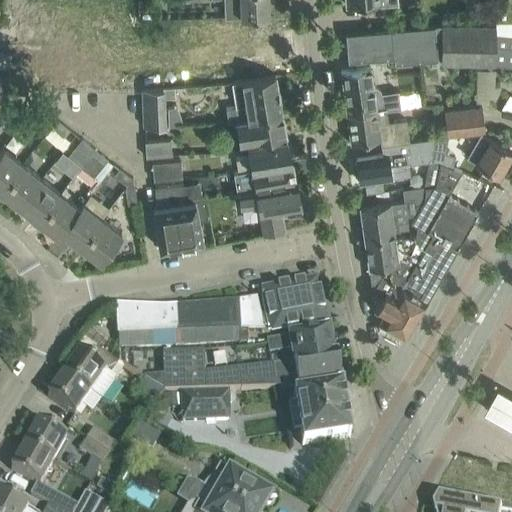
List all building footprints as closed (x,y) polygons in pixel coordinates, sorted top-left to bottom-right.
[(225,0),(226,3),(226,17),(240,16),(269,15),(268,0),(225,0)] [(511,5),(496,5),(496,21),(511,20),(511,5)] [(495,62),(495,31),(495,25),(439,23),(441,61),(494,63),(495,62)] [(434,24),(346,32),(348,60),(394,56),(394,61),(437,58),(434,24)] [(511,32),(495,31),(495,62),(511,63),(511,32)] [(370,66),(341,70),(347,112),(386,107),(400,105),(398,90),(374,94),(370,66)] [(281,112),(275,75),(242,81),(245,103),(226,107),(228,121),(237,119),(281,112)] [(176,96),(175,86),(142,89),(144,125),(164,124),(163,97),(176,96)] [(484,130),(481,106),(444,110),(446,134),(484,130)] [(388,120),(386,107),(347,112),(350,140),(379,136),(381,144),(408,141),(405,118),(388,120)] [(287,141),(281,112),(237,119),(240,140),(263,137),(264,144),(287,141)] [(49,126),(49,124),(48,118),(33,118),(33,127),(49,126)] [(56,118),(48,118),(49,124),(64,135),(70,128),(56,118)] [(489,132),(473,134),(475,144),(483,148),(475,162),(498,175),(511,150),(490,137),(489,132)] [(82,163),(94,147),(81,137),(69,153),(82,163)] [(409,174),(408,163),(412,163),(429,161),(430,158),(432,147),(434,137),(408,141),(410,150),(406,151),(406,150),(356,158),(357,160),(354,162),(355,170),(358,171),(360,181),(409,174)] [(445,137),(434,137),(432,147),(444,151),(445,137)] [(170,138),(144,140),(145,156),(171,154),(170,138)] [(291,163),(287,141),(264,144),(247,147),(248,155),(236,157),(238,170),(252,168),(291,163)] [(0,189),(22,162),(3,147),(0,150),(0,189)] [(108,158),(94,147),(82,163),(95,173),(108,158)] [(453,155),(444,151),(432,147),(430,158),(450,165),(453,155)] [(180,158),(152,161),(153,179),(182,176),(180,158)] [(448,193),(460,173),(460,172),(461,170),(450,165),(430,158),(429,161),(425,185),(422,202),(419,223),(417,234),(416,241),(408,261),(392,263),(393,267),(385,269),(384,264),(369,266),(372,289),(373,289),(382,294),(375,307),(385,313),(380,322),(381,322),(377,329),(397,341),(401,334),(402,334),(407,333),(439,277),(478,210),(448,193)] [(19,205),(41,177),(22,162),(0,189),(0,197),(1,198),(4,194),(19,205)] [(296,183),(291,163),(252,168),(254,176),(241,178),(243,191),(296,183)] [(132,177),(119,167),(114,174),(127,184),(132,177)] [(35,224),(60,191),(41,177),(19,205),(34,217),(31,221),(35,224)] [(132,177),(127,184),(126,186),(127,203),(136,201),(132,177)] [(184,182),(154,185),(156,205),(165,204),(179,201),(186,200),(184,182)] [(300,205),(296,183),(243,191),(237,192),(240,207),(257,203),(263,234),(284,230),(280,209),(300,205)] [(399,206),(422,202),(425,185),(402,188),(404,199),(360,206),(365,237),(396,233),(394,221),(401,220),(399,206)] [(61,230),(83,202),(80,200),(77,204),(60,191),(35,224),(38,228),(42,223),(58,235),(62,231),(61,230)] [(203,198),(186,200),(179,201),(187,242),(201,239),(197,219),(207,217),(203,198)] [(187,242),(179,201),(165,204),(173,245),(187,242)] [(76,250),(102,217),(83,202),(61,230),(62,231),(76,242),(72,246),(76,250)] [(173,245),(165,204),(156,205),(153,206),(159,247),(173,245)] [(99,260),(121,231),(102,217),(76,250),(80,252),(83,248),(99,260)] [(416,241),(417,234),(396,237),(396,233),(365,237),(369,266),(392,263),(408,261),(416,241)] [(316,281),(279,288),(261,291),(262,295),(257,296),(257,299),(247,301),(250,318),(321,302),(316,281)] [(252,329),(250,318),(247,301),(236,302),(165,308),(117,306),(119,335),(192,330),(238,329),(252,329)] [(326,323),(321,302),(250,318),(252,329),(289,331),(289,332),(326,323)] [(331,356),(327,332),(267,342),(269,354),(291,350),(293,363),(331,356)] [(79,352),(63,374),(90,393),(101,401),(124,368),(118,364),(96,349),(89,359),(79,352)] [(336,355),(331,356),(293,363),(258,367),(237,369),(204,374),(203,353),(163,354),(162,392),(241,389),(293,389),(297,388),(340,381),(341,381),(336,355)] [(63,374),(47,397),(74,416),(90,393),(63,374)] [(142,379),(140,385),(147,401),(155,399),(160,392),(142,379)] [(511,391),(506,388),(495,382),(482,406),(493,412),(511,422),(511,391)] [(350,438),(341,387),(293,394),(302,446),(350,438)] [(229,421),(228,392),(181,393),(182,423),(229,421)] [(181,406),(180,395),(163,395),(163,407),(181,406)] [(66,438),(38,422),(24,445),(53,462),(66,438)] [(92,427),(85,438),(107,453),(109,454),(116,444),(92,427)] [(107,453),(85,438),(78,447),(100,463),(107,453)] [(39,486),(53,462),(24,445),(11,470),(39,486)] [(214,477),(215,477),(214,478),(212,479),(211,481),(209,482),(208,483),(207,485),(205,486),(204,487),(203,489),(203,490),(215,497),(216,495),(245,511),(263,511),(265,509),(265,510),(266,510),(267,510),(268,510),(269,510),(270,510),(271,509),(272,508),(273,507),(273,506),(273,505),(273,504),(273,503),(273,502),(273,501),(272,501),(272,500),(271,500),(271,499),(244,484),(245,483),(219,468),(214,477)] [(109,497),(115,488),(101,480),(96,489),(109,497)] [(24,511),(27,508),(0,492),(0,511),(24,511)] [(90,511),(97,500),(85,493),(77,507),(74,511),(90,511)] [(54,494),(48,504),(63,511),(74,511),(77,507),(54,494)] [(245,511),(216,495),(215,497),(207,511),(198,506),(194,511),(245,511)] [(440,497),(434,507),(435,511),(501,511),(502,510),(502,509),(440,497)] [(106,511),(109,507),(97,500),(90,511),(106,511)]
